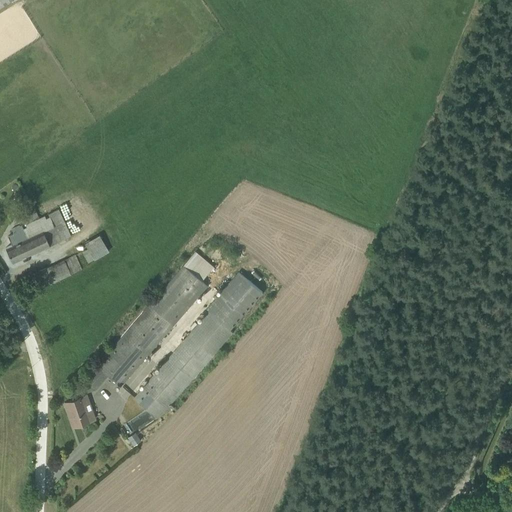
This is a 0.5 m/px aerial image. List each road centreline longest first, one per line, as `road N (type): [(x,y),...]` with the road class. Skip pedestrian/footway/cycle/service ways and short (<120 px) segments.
road 1 (unclassified): [(38,511),(39,380),(0,286)]
road 2 (unclassified): [(511,363),(457,482)]
